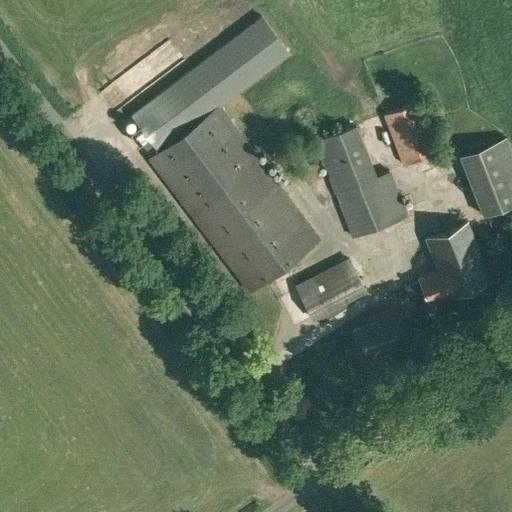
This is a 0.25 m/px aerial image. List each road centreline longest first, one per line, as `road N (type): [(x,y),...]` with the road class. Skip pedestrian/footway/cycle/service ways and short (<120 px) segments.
road 1 (unclassified): [(320,475),(0,52)]
road 2 (unclassified): [(320,475),(511,347)]
